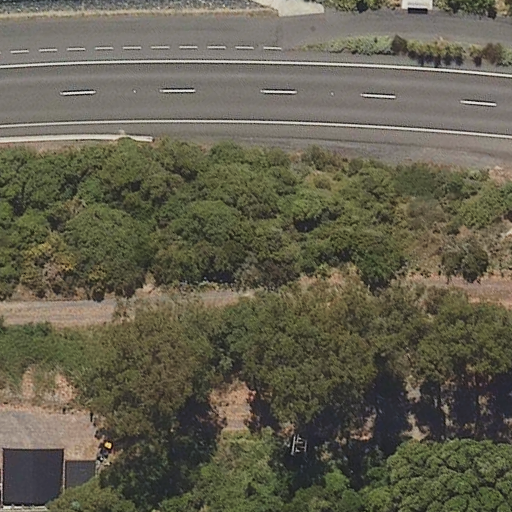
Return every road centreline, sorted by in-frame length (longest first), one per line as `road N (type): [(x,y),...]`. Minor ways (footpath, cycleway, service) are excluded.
road 1 (unclassified): [(511,287),(312,285),(0,316)]
road 2 (secondary): [(511,106),(191,89),(0,97)]
